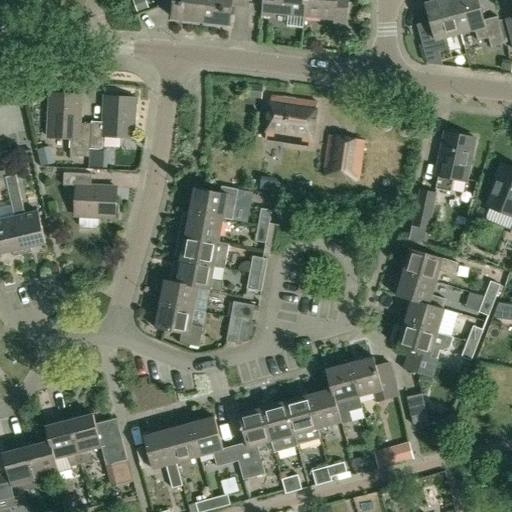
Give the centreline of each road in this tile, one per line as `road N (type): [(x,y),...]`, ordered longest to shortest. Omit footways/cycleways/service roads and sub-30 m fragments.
road 1 (residential): [(115,332),(157,162),(170,53)]
road 2 (residential): [(264,348),(281,264),(309,243),(329,245),(350,271),(345,322),(337,330)]
road 3 (unclassified): [(385,78),(170,53)]
road 4 (residential): [(264,348),(193,364),(115,332)]
road 5 (unclassified): [(511,92),(385,78)]
road 6 (unclassified): [(0,42),(124,48)]
